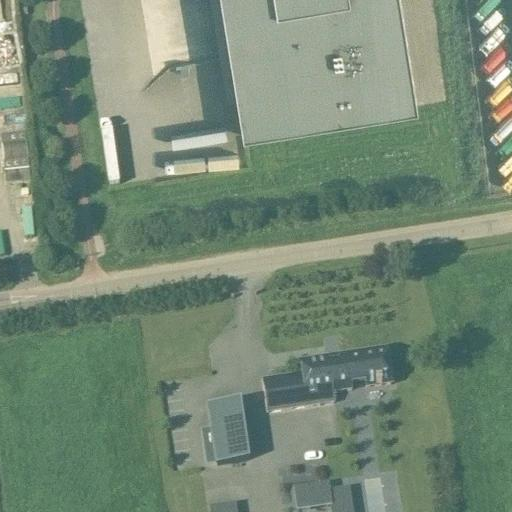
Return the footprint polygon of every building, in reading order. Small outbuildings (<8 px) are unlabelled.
[(416,108),(398,0),(219,0),(242,136),(416,108)] [(30,184),(24,135),(0,138),(0,140),(5,187),(30,184)] [(299,363),(301,376),(261,382),(266,414),(334,404),(332,394),(350,392),(349,386),(365,384),(366,390),(390,386),(385,350),(299,363)] [(236,403),(208,407),(211,431),(211,433),(238,429),(235,404),(236,404),(236,403)] [(326,486),(294,491),(297,511),(329,506),(327,492),(326,486)]
